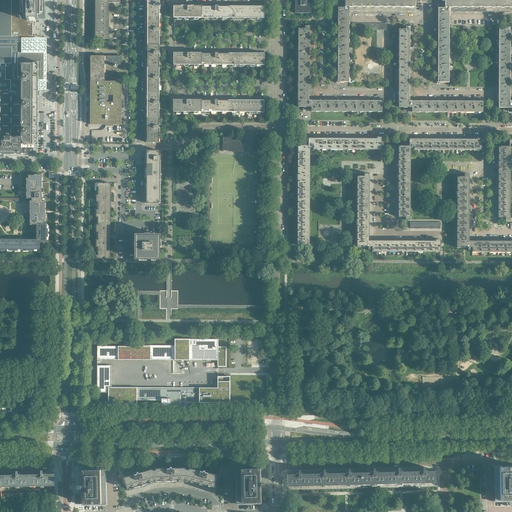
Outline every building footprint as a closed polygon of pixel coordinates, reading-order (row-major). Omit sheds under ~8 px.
[(20,74),(20,65),(20,64),(42,64),(44,64),(44,53),(22,53),(22,50),(23,50),(24,49),(24,48),(24,47),(24,46),(23,45),(22,45),(22,42),(33,42),(33,21),(33,20),(33,18),(32,18),(31,17),(29,17),(28,16),(27,15),(26,14),(26,12),(26,11),(26,2),(27,2),(27,0),(0,0),(0,157),(4,158),(4,154),(10,154),(16,155),(23,155),(23,154),(22,149),(22,145),(32,145),(38,146),(38,144),(38,140),(38,139),(38,134),(38,129),(38,128),(38,123),(38,107),(38,102),(38,101),(38,97),(38,96),(38,93),(38,91),(38,90),(34,90),(34,91),(33,91),(33,90),(32,90),(22,90),(22,88),(23,88),(23,87),(24,87),(24,86),(24,85),(24,84),(23,83),(22,83),(22,80),(44,81),(44,74),(20,74)] [(45,12),(45,3),(44,3),(44,0),(21,0),(22,3),(21,3),(21,12),(22,12),(22,16),(24,16),(24,18),(27,18),(27,20),(27,21),(30,21),(36,21),(39,21),(39,20),(39,18),(41,18),(41,16),(44,16),(44,12),(45,12)] [(109,15),(109,3),(120,3),(120,0),(121,0),(95,0),(95,3),(96,3),(96,5),(96,7),(95,7),(95,10),(96,10),(96,14),(109,15)] [(159,78),(159,57),(160,57),(160,53),(160,54),(159,54),(159,33),(160,33),(160,34),(161,30),(160,30),(159,30),(160,9),(161,9),(161,5),(160,5),(159,0),(147,0),(148,5),(146,5),(146,13),(148,13),(148,30),(146,30),(146,38),(147,38),(147,53),(146,53),(146,61),(147,61),(147,78),(146,78),(146,86),(147,86),(147,103),(146,103),(146,111),(147,111),(147,128),(146,128),(146,135),(147,135),(147,142),(159,143),(159,131),(160,131),(160,127),(160,128),(159,128),(159,106),(160,106),(160,107),(160,103),(159,103),(159,82),(160,82),(160,78),(159,78)] [(312,13),(311,0),(295,0),(295,13),(312,13)] [(415,12),(415,2),(414,2),(414,0),(341,0),(342,1),(343,1),(343,3),(342,3),(342,4),(345,4),(345,11),(349,11),(415,12)] [(511,12),(511,0),(442,0),(442,1),(443,1),(443,4),(442,4),(445,4),(445,12),(449,12),(511,12)] [(349,47),(349,24),(349,11),(345,11),(345,4),(342,4),(342,5),(339,4),(338,4),(338,12),(339,12),(339,47),(349,47)] [(449,47),(449,25),(449,12),(445,12),(445,4),(442,4),(442,5),(439,5),(439,4),(438,4),(438,12),(439,12),(439,47),(449,47)] [(202,18),(202,6),(189,6),(189,5),(185,5),(185,6),(184,6),(174,6),(174,18),(202,18)] [(229,18),(230,6),(216,6),(217,6),(217,5),(213,5),(213,6),(202,6),(202,18),(229,18)] [(247,18),(247,6),(230,6),(229,18),(247,18)] [(265,18),(265,6),(247,6),(247,18),(265,18)] [(109,26),(109,15),(96,14),(96,19),(95,19),(95,22),(96,22),(96,26),(109,26)] [(109,39),(109,26),(96,26),(96,31),(95,31),(95,34),(96,34),(96,38),(95,38),(95,39),(109,39)] [(308,68),(308,29),(298,29),(298,48),(298,64),(298,68),(308,68)] [(409,68),(409,29),(399,29),(399,68),(409,68)] [(508,69),(509,30),(505,30),(499,30),(499,69),(508,69)] [(349,82),(349,64),(349,47),(339,47),(339,82),(349,82)] [(449,83),(449,65),(449,47),(439,47),(439,83),(449,83)] [(201,65),(201,53),(188,53),(188,52),(189,52),(185,52),(185,53),(173,53),(173,65),(201,65)] [(229,65),(229,53),(216,53),(216,52),(212,52),(212,53),(213,53),(201,53),(201,65),(229,65)] [(247,65),(247,53),(229,53),(229,65),(247,65)] [(264,65),(265,53),(247,53),(247,65),(264,65)] [(88,107),(88,111),(90,111),(90,124),(121,125),(121,82),(104,82),(105,65),(113,65),(113,67),(117,67),(117,65),(121,65),(122,56),(105,56),(91,56),(90,107),(88,107)] [(308,100),(308,68),(298,68),(298,107),(303,107),(303,110),(311,110),(311,102),(311,100),(308,100)] [(408,101),(409,68),(399,68),(399,107),(403,107),(403,111),(412,111),(412,102),(412,101),(408,101)] [(508,101),(508,69),(499,69),(499,87),(498,108),(503,108),(503,111),(511,112),(511,103),(511,101),(508,101)] [(201,112),(201,100),(188,100),(188,99),(184,99),(185,99),(185,100),(173,100),(173,112),(201,112)] [(229,112),(229,100),(216,100),(216,99),(212,99),(212,100),(213,100),(201,100),(201,112),(229,112)] [(247,112),(247,100),(229,100),(229,112),(247,112)] [(264,112),(264,100),(247,100),(247,112),(264,112)] [(382,112),(382,102),(311,102),(311,110),(311,112),(346,112),(382,112)] [(483,112),(483,103),(480,103),(412,102),(412,111),(412,112),(483,112)] [(244,149),(244,144),(244,140),(232,140),(232,137),(223,137),(223,151),(232,151),(232,149),(244,149)] [(347,149),(347,140),(308,140),(308,146),(309,146),(309,148),(313,148),(313,149),(347,149)] [(381,150),(381,140),(378,140),(377,140),(347,140),(347,149),(381,150)] [(448,150),(448,140),(409,140),(409,146),(409,148),(414,148),(414,150),(448,150)] [(482,150),(482,140),(479,140),(448,140),(448,150),(482,150)] [(308,245),(309,148),(309,146),(308,146),(298,146),(297,245),(308,245)] [(409,217),(409,150),(409,148),(409,146),(398,146),(398,217),(409,217)] [(509,217),(509,149),(509,147),(498,146),(498,217),(509,217)] [(159,200),(159,173),(159,161),(160,161),(160,160),(160,156),(160,155),(159,155),(159,151),(147,151),(147,204),(159,204),(159,203),(160,203),(160,201),(160,200),(159,200)] [(0,200),(10,200),(15,200),(15,201),(30,201),(30,225),(36,225),(36,230),(36,239),(21,239),(0,239),(0,250),(18,251),(18,250),(26,250),(26,251),(34,251),(34,250),(40,250),(40,243),(47,243),(47,237),(48,237),(48,229),(47,229),(47,223),(44,223),(44,221),(46,221),(46,219),(45,219),(45,215),(46,215),(46,211),(45,211),(45,207),(46,207),(46,203),(45,203),(45,201),(43,201),(43,198),(42,198),(42,194),(49,194),(49,182),(42,182),(42,177),(42,175),(35,175),(28,175),(28,178),(26,178),(27,198),(20,198),(0,198),(0,200)] [(368,241),(368,200),(368,176),(357,176),(357,247),(365,247),(368,247),(368,249),(370,249),(370,247),(372,247),(372,242),(372,241),(368,241)] [(468,241),(468,201),(468,177),(457,177),(457,248),(467,248),(467,247),(468,247),(468,248),(468,250),(470,250),(470,248),(470,247),(472,247),(472,242),(472,241),(468,241)] [(110,192),(110,189),(110,183),(97,183),(97,198),(110,198),(110,192)] [(110,207),(110,204),(110,198),(97,198),(97,213),(110,213),(110,207)] [(110,222),(110,219),(110,213),(97,213),(97,228),(110,228),(110,222)] [(110,237),(110,234),(110,228),(97,228),(96,243),(110,243),(110,237)] [(159,259),(160,235),(136,235),(135,259),(159,259)] [(406,252),(406,242),(372,242),(372,247),(372,252),(406,252)] [(440,252),(440,242),(437,242),(406,242),(406,252),(440,252)] [(506,243),(472,242),(472,247),(472,252),(506,252),(506,243)] [(110,252),(110,249),(110,243),(96,243),(96,259),(110,259),(110,252)] [(97,346),(97,360),(218,360),(218,367),(226,367),(226,347),(218,347),(218,339),(175,339),(174,345),(142,345),(142,346),(97,346)] [(230,381),(217,381),(217,388),(111,387),(112,366),(97,365),(97,379),(99,379),(99,389),(108,389),(108,404),(137,404),(137,400),(161,400),(161,408),(187,408),(187,403),(230,403),(230,381)] [(511,465),(494,466),(495,502),(511,501),(511,465)] [(215,489),(218,475),(205,472),(205,471),(204,471),(204,470),(203,470),(203,471),(202,471),(202,472),(187,468),(172,468),(172,467),(171,467),(170,467),(169,468),(169,469),(155,469),(156,481),(166,481),(166,482),(170,482),(170,481),(172,480),(172,482),(176,482),(176,481),(186,480),(196,483),(196,484),(199,485),(200,483),(202,484),(202,486),(205,486),(205,485),(213,487),(213,488),(215,489)] [(265,487),(265,484),(261,484),(260,467),(236,468),(237,504),(261,504),(261,487),(265,487)] [(436,487),(436,471),(425,471),(425,470),(424,470),(424,467),(422,467),(423,470),(422,470),(422,471),(411,471),(411,487),(436,487)] [(106,505),(105,468),(81,469),(81,486),(77,486),(77,489),(81,489),(82,506),(106,505)] [(387,488),(386,472),(375,472),(375,471),(375,468),(373,468),(373,471),(372,471),(372,472),(361,473),(362,489),(387,488)] [(411,487),(411,471),(400,472),(400,470),(400,468),(398,468),(398,470),(397,471),(397,472),(386,472),(387,488),(411,487)] [(156,481),(155,469),(154,469),(140,473),(139,473),(139,472),(138,472),(137,472),(137,473),(136,473),(136,474),(124,478),(128,491),(129,490),(129,489),(137,487),(137,488),(140,487),(140,485),(142,485),(143,486),(146,485),(146,484),(156,481)] [(362,489),(361,473),(351,473),(351,472),(350,472),(350,469),(348,469),(348,472),(348,473),(337,473),(337,489),(362,489)] [(55,490),(55,474),(44,474),(43,473),(43,470),(41,470),(41,473),(41,474),(30,474),(30,490),(55,490)] [(312,490),(312,474),(301,474),(301,473),(300,473),(300,470),(298,470),(298,473),(298,474),(287,474),(287,490),(312,490)] [(337,489),(337,473),(326,473),(326,472),(325,472),(325,470),(323,470),(323,472),(323,473),(312,474),(312,490),(337,489)] [(30,490),(30,474),(19,475),(19,474),(18,474),(18,471),(16,471),(16,474),(16,475),(5,475),(5,491),(30,490)]
